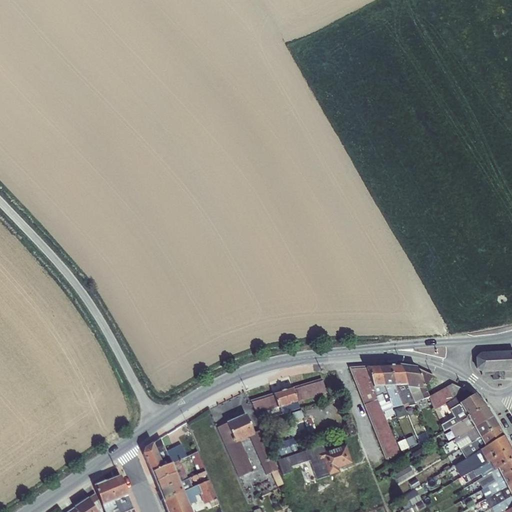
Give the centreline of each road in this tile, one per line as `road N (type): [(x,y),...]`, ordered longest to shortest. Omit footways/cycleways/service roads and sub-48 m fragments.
road 1 (unclassified): [(0,200),(95,309),(158,420)]
road 2 (tertiary): [(158,420),(262,364),(387,349)]
